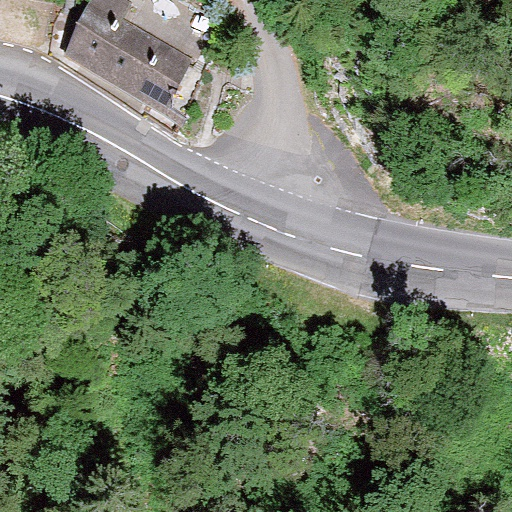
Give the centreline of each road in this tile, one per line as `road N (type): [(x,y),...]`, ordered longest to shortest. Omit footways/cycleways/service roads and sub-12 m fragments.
road 1 (tertiary): [(0,112),(322,227)]
road 2 (unclassified): [(322,227),(294,96),(250,0)]
road 3 (tertiary): [(322,227),(511,266)]
